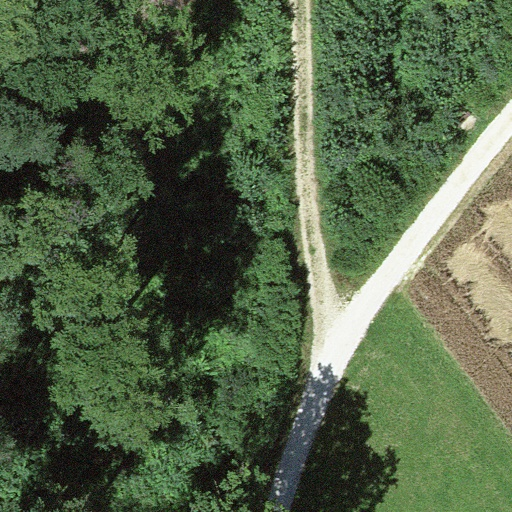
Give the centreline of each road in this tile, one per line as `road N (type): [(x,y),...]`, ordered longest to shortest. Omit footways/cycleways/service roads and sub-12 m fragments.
road 1 (track): [(332,348),(300,187),(298,0)]
road 2 (track): [(332,348),(511,112)]
road 3 (track): [(273,511),(332,348)]
